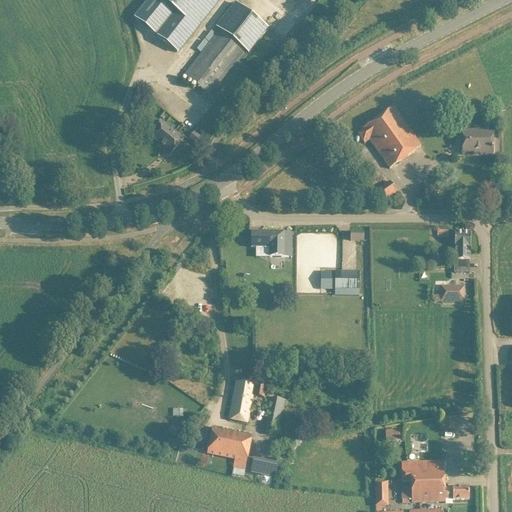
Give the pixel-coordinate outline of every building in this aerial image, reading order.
[(149,0),(134,20),(177,53),(218,0),(149,0)] [(235,3),(216,27),(220,30),(184,76),(209,97),(245,51),(249,53),(268,29),(235,3)] [(210,32),(204,39),(208,43),(214,35),(210,32)] [(369,141),(389,170),(420,148),(393,109),(357,134),(364,145),(369,141)] [(159,144),(158,146),(170,156),(183,139),(160,121),(154,128),(159,132),(153,139),(159,144)] [(480,154),(480,156),(492,156),(492,132),(462,132),(462,154),(480,154)] [(188,140),(199,148),(204,140),(194,133),(188,140)] [(396,192),(389,183),(373,195),(380,204),(396,192)] [(251,233),(251,248),(269,248),(269,258),(291,258),(291,233),(251,233)] [(454,233),(454,274),(468,274),(469,262),(470,262),(470,234),(454,233)] [(328,273),(328,290),(335,290),(359,291),(359,273),(335,273),(328,273)] [(441,288),(441,298),(462,298),(462,288),(441,288)] [(229,420),(246,424),(254,387),(237,384),(229,420)] [(264,400),(266,390),(264,389),(260,388),(256,388),(254,398),(264,400)] [(278,431),(285,401),(272,399),(266,428),(278,431)] [(454,430),(454,419),(442,419),(443,430),(454,430)] [(232,469),(244,471),(251,437),(212,429),(206,455),(234,461),(232,469)] [(386,443),(399,442),(398,430),(385,431),(386,443)] [(275,478),(278,464),(253,458),(250,473),(275,478)] [(401,483),(411,483),(411,490),(401,490),(401,501),(404,500),(404,502),(407,502),(407,501),(411,501),(411,502),(469,501),(468,488),(444,489),(443,462),(400,464),(401,483)] [(388,483),(375,483),(375,508),(376,508),(382,508),(388,508),(388,483)]
